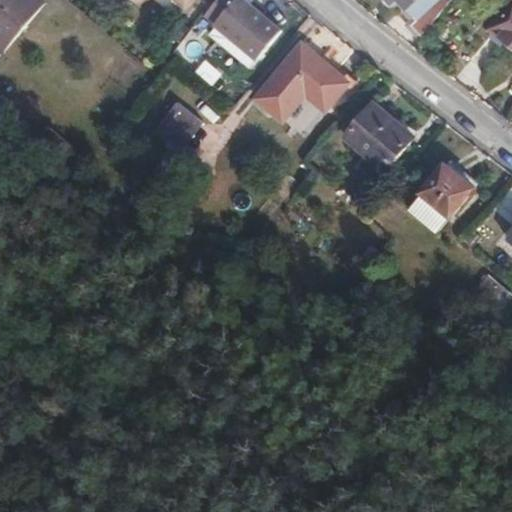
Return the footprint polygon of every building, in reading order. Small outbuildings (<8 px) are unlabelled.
[(48,4),(43,0),(0,0),(0,49),(3,53),(48,4)] [(191,0),(174,0),(184,8),(191,0)] [(284,33),(244,0),(227,0),(210,20),(260,61),(284,33)] [(450,2),(448,0),(400,0),(418,18),(413,23),(423,34),(450,2)] [(511,4),(493,28),(511,43),(511,4)] [(350,85),(304,46),(281,74),(328,112),(350,85)] [(415,137),(376,103),(347,136),(387,171),(415,137)] [(207,133),(180,111),(161,135),(187,157),(207,133)] [(448,165),(423,193),(451,217),(475,189),(448,165)] [(511,296),(511,295),(489,276),(479,288),(501,308),(511,296)]
